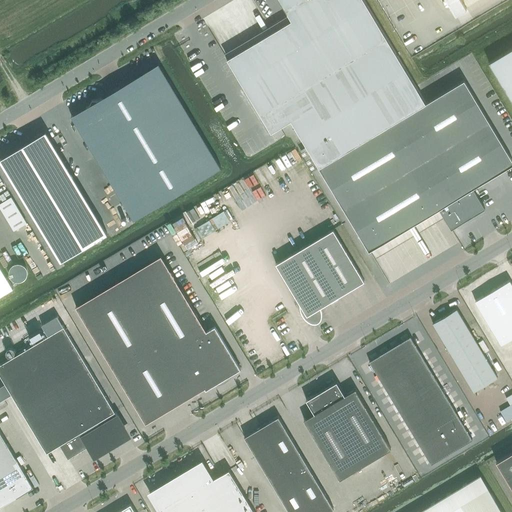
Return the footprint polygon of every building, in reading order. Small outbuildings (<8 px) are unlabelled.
[(291,20),(227,58),(271,132),(291,120),(319,167),(426,102),(364,0),(279,0),(288,15),(291,20)] [(446,0),(455,15),(466,8),(461,0),(446,0)] [(511,47),(511,48),(489,62),(511,100),(511,47)] [(71,115),(133,219),(220,167),(158,63),(71,115)] [(426,102),(319,167),(369,250),(439,208),(451,229),(485,208),(473,188),(511,164),(511,159),(464,80),(426,102)] [(29,141),(0,157),(0,197),(44,271),(90,243),(29,141)] [(201,227),(205,236),(236,222),(231,212),(201,227)] [(319,309),(319,308),(364,281),(333,229),(276,263),(300,303),(300,306),(300,308),(301,310),(302,312),(302,314),(304,316),(305,318),(307,319),(309,320),(311,321),(313,322),(315,322),(317,322),(318,321),(319,320),(320,318),(320,316),(320,314),(320,312),(319,309)] [(241,368),(215,325),(206,330),(161,255),(76,306),(80,313),(146,423),(205,387),(206,389),(241,368)] [(0,295),(13,288),(0,265),(0,295)] [(511,281),(510,277),(477,297),(508,348),(511,345),(511,281)] [(432,323),(473,391),(497,377),(456,309),(432,323)] [(64,326),(0,364),(0,374),(47,452),(81,432),(91,449),(125,429),(64,326)] [(410,336),(369,361),(432,464),(473,439),(410,336)] [(337,381),(306,399),(310,406),(314,413),(304,419),(340,479),(391,448),(355,388),(345,394),(341,388),(337,381)] [(505,420),(511,417),(511,403),(499,408),(505,420)] [(501,414),(491,418),(495,427),(505,423),(501,414)] [(278,416),(244,436),(289,511),(327,511),(334,508),(278,416)] [(146,437),(157,430),(154,427),(144,433),(146,437)] [(0,506),(34,487),(0,430),(0,506)] [(511,488),(511,452),(496,462),(511,488)] [(160,511),(161,511),(254,511),(229,470),(214,478),(202,459),(148,492),(159,511),(160,511)] [(418,511),(502,511),(480,475),(418,511)] [(57,478),(57,486),(75,486),(75,478),(57,478)]
